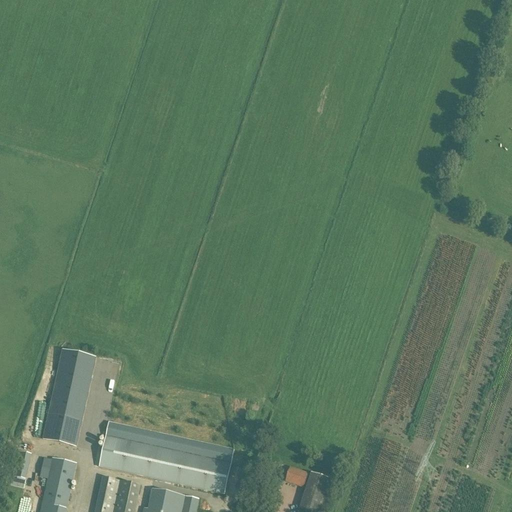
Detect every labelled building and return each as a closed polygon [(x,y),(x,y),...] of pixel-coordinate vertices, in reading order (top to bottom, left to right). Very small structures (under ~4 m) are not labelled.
[(43,441),(76,448),(96,360),(63,352),(43,441)] [(99,468),(225,496),(234,451),(109,424),(99,468)] [(32,455),(19,452),(13,478),(18,479),(19,479),(25,480),(26,480),(27,481),(32,455)] [(66,511),(67,510),(77,465),(52,459),(42,505),(40,511),(66,511)] [(304,489),(307,479),(309,474),(291,468),(285,483),(304,489)] [(261,511),(263,511),(273,511),(279,493),(275,491),(277,481),(274,480),(277,470),(271,469),(268,479),(266,478),(263,488),(258,487),(255,500),(263,502),(261,511)] [(325,511),(335,483),(312,475),(299,511),(325,511)] [(8,478),(7,485),(24,489),(26,481),(25,481),(26,480),(25,480),(19,479),(18,479),(18,480),(8,478)] [(134,511),(141,488),(127,484),(103,479),(95,511),(134,511)] [(145,510),(144,511),(197,511),(200,501),(153,491),(149,511),(145,510)]
